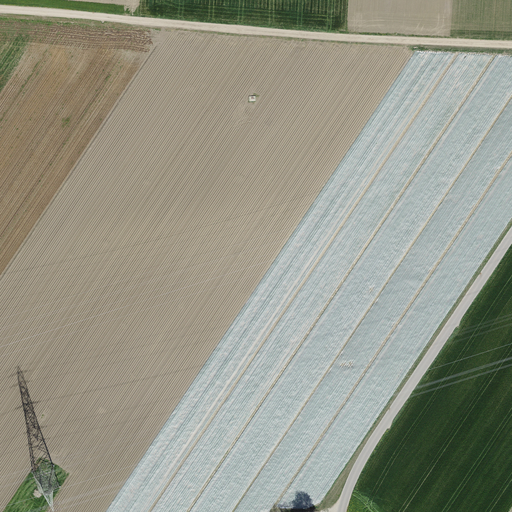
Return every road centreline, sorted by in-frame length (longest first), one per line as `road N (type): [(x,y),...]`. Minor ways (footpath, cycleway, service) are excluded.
road 1 (track): [(0,12),(511,45)]
road 2 (unclassified): [(511,231),(370,445),(341,511)]
